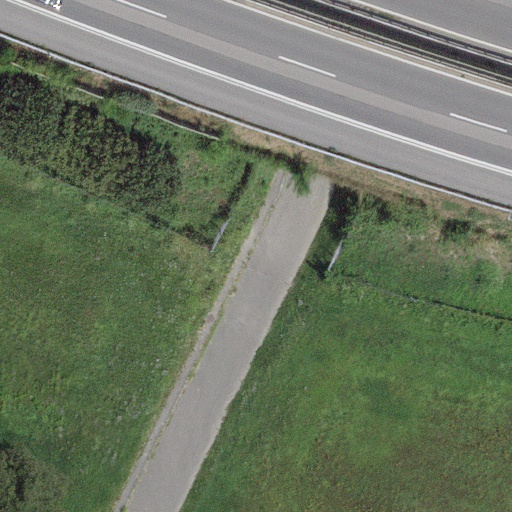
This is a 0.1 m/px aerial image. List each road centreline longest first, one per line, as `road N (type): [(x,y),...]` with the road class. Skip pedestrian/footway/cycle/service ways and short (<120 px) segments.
road 1 (unclassified): [(411,0),(290,214),(147,511)]
road 2 (motorway): [(107,0),(511,133)]
